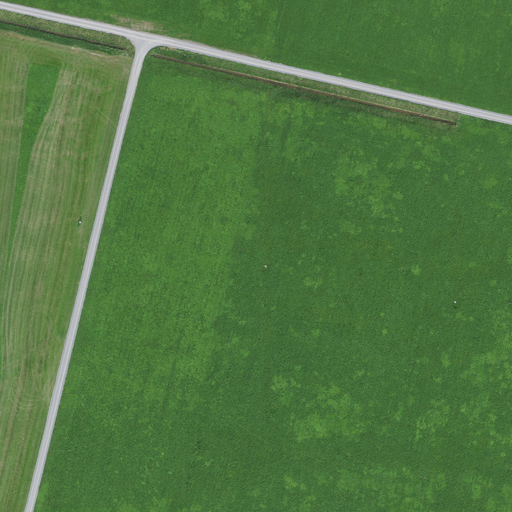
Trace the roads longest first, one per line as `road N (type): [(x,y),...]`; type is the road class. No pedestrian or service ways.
road 1 (track): [(511,116),(145,33),(28,511)]
road 2 (track): [(145,33),(0,0)]
